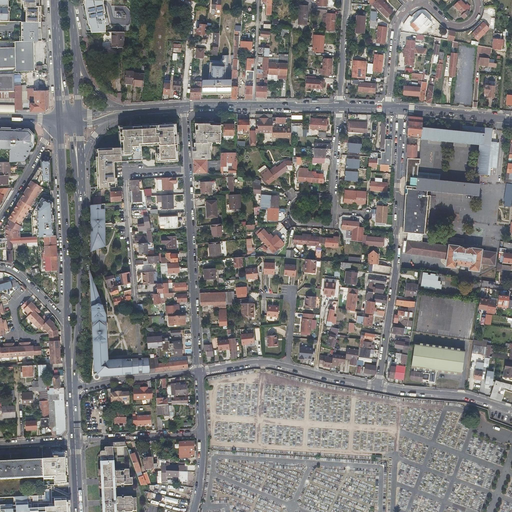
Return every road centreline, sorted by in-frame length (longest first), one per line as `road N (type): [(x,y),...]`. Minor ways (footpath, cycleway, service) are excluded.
road 1 (residential): [(402,108),(396,264),(378,386)]
road 2 (primary): [(59,117),(67,322)]
road 3 (residential): [(197,371),(187,169)]
road 4 (residential): [(476,0),(474,17),(456,25),(428,4),(406,9),(395,31),(389,107)]
road 5 (residential): [(134,285),(125,173),(187,169)]
road 6 (primary): [(72,354),(80,194)]
road 7 (secondary): [(183,106),(340,106)]
road 8 (residential): [(511,410),(378,386)]
road 9 (residential): [(75,440),(201,432)]
road 10 (residential): [(197,371),(73,388)]
